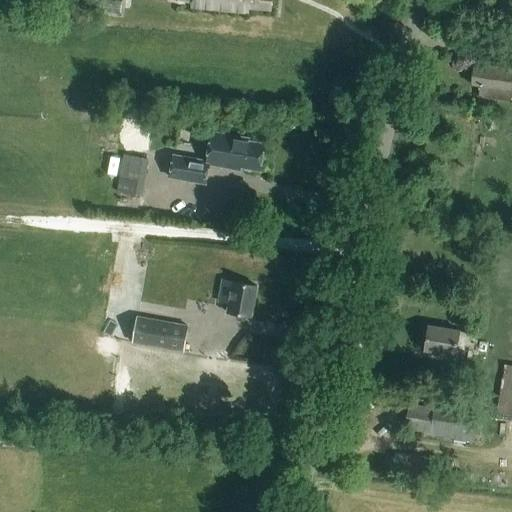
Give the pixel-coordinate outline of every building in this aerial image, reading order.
[(177,0),(178,1),(194,3),(193,6),(248,13),(249,7),(271,9),(272,0),(177,0)] [(511,100),(511,64),(485,61),(484,68),(474,66),(471,84),(480,85),(479,96),(511,100)] [(260,170),(265,144),(250,141),(250,138),(212,131),(207,161),(207,163),(209,163),(232,167),(233,165),(260,170)] [(125,154),(118,192),(139,196),(146,158),(125,154)] [(207,161),(174,155),(170,177),(206,183),(209,163),(207,163),(207,161)] [(253,317),(258,287),(223,281),(219,301),(229,303),(227,313),(253,317)] [(184,352),(189,325),(137,316),(132,342),(184,352)] [(469,352),(469,350),(472,333),(429,325),(425,350),(456,356),(458,350),(469,352)] [(511,417),(511,365),(504,364),(495,415),(511,417)] [(409,403),(405,429),(432,433),(431,435),(474,442),(479,408),(438,402),(437,408),(409,403)] [(427,454),(395,452),(394,473),(426,476),(427,454)]
